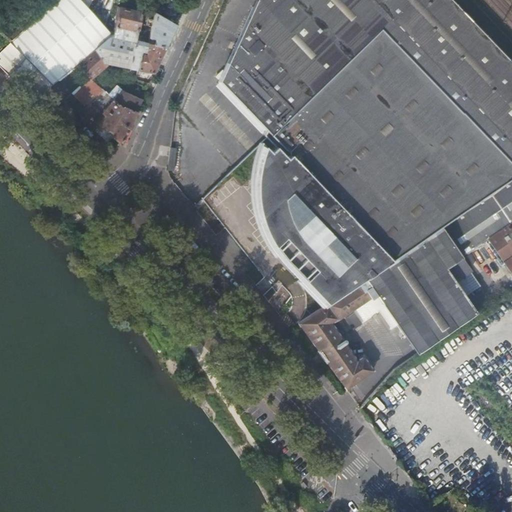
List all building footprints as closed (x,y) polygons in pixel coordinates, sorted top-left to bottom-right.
[(56,0),(11,41),(52,85),(59,79),(75,66),(97,46),(56,0)] [(79,0),(56,0),(97,46),(111,35),(79,0)] [(223,98),(259,135),(272,147),(268,152),(258,141),(255,149),(253,158),(251,170),(249,181),(251,204),(253,210),(254,216),(260,233),(268,247),(274,255),(276,253),(300,278),(297,281),(322,307),(335,298),(357,283),(365,278),(425,237),(441,227),(511,178),(511,63),(501,51),(451,0),(278,0),(279,6),(255,10),(226,64),(230,68),(217,81),(229,93),(223,98)] [(278,0),(260,0),(255,10),(279,6),(278,0)] [(120,7),(112,35),(135,40),(141,12),(120,7)] [(176,25),(155,12),(149,38),(154,39),(153,44),(166,46),(176,25)] [(111,35),(97,46),(75,66),(90,79),(93,82),(95,79),(93,77),(108,64),(154,73),(166,46),(153,44),(135,40),(112,35),(111,35)] [(11,41),(0,50),(0,66),(34,101),(52,85),(11,41)] [(226,64),(217,81),(230,68),(226,64)] [(75,66),(59,79),(73,94),(84,105),(91,98),(81,88),(90,79),(75,66)] [(111,97),(109,95),(93,82),(88,87),(106,103),(111,97)] [(136,112),(142,99),(122,90),(117,85),(109,95),(111,97),(114,100),(122,106),(136,112)] [(44,100),(37,106),(45,114),(52,109),(44,100)] [(121,144),(136,112),(122,106),(114,100),(106,109),(104,111),(94,101),(87,108),(97,119),(95,121),(97,122),(118,140),(121,144)] [(108,142),(118,140),(97,122),(92,128),(108,142)] [(176,148),(170,147),(167,170),(173,171),(176,148)] [(511,222),(511,178),(441,227),(462,257),(489,239),(511,222)] [(511,222),(489,239),(511,272),(511,222)] [(462,257),(441,227),(425,237),(466,296),(481,286),(462,257)] [(417,353),(477,312),(466,296),(425,237),(365,278),(377,295),(417,353)] [(369,300),(377,295),(365,278),(357,283),(368,298),(369,300)] [(351,310),(368,298),(357,283),(335,298),(322,307),(298,325),(319,353),(341,339),(330,325),(342,317),(351,310)] [(361,325),(351,310),(342,317),(352,332),(361,325)] [(341,339),(319,353),(324,359),(345,346),(341,339)] [(345,346),(324,359),(345,389),(372,372),(362,357),(356,361),(345,346)]
